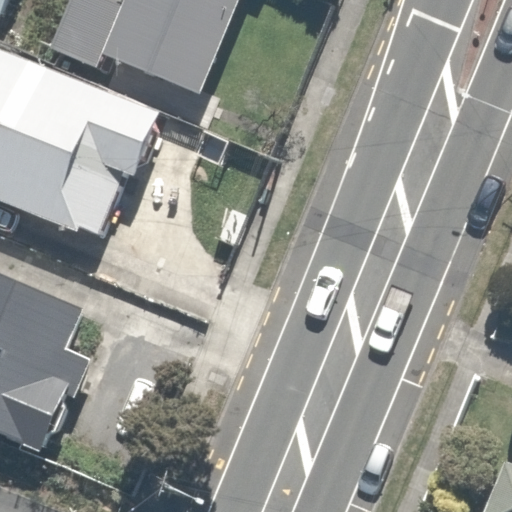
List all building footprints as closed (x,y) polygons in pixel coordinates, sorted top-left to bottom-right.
[(114,0),(71,0),(49,46),(98,70),(129,7),(114,0)] [(133,0),(108,57),(205,101),(251,0),(133,0)] [(0,202),(104,240),(127,177),(146,183),(171,112),(0,50),(0,202)] [(0,436),(50,458),(94,357),(68,346),(86,305),(0,268),(0,436)] [(511,511),(511,467),(493,511),(511,511)]
